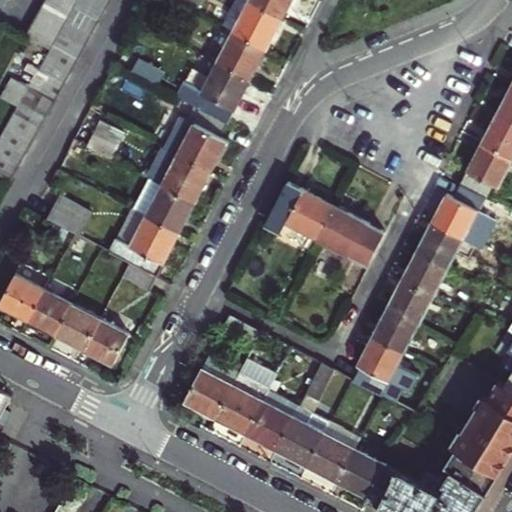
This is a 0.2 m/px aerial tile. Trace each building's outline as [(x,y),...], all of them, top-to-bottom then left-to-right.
[(45,0),(40,11),(33,24),(26,36),(40,45),(20,81),(30,87),(23,100),(20,105),(16,112),(9,126),(1,139),(0,141),(0,173),(13,180),(20,167),(28,153),(35,140),(42,127),(49,114),(56,101),(66,83),(73,71),(80,59),(87,46),(94,34),(100,22),(106,10),(112,0),(45,0)] [(203,0),(175,0),(197,11),(203,0)] [(235,0),(223,25),(235,31),(268,48),(275,34),(284,18),(250,1),(248,0),(235,0)] [(292,0),(250,0),(250,1),(284,18),(293,1),(292,0)] [(235,31),(219,61),(252,79),(260,64),(268,48),(235,31)] [(137,58),(130,72),(157,86),(164,73),(137,58)] [(239,104),(252,79),(219,61),(204,89),(188,81),(179,97),(195,106),(229,123),(239,104)] [(30,87),(20,81),(12,77),(3,95),(20,105),(23,100),(30,87)] [(511,85),(505,99),(498,113),(511,119),(511,85)] [(222,136),(229,123),(195,106),(189,119),(182,115),(167,147),(179,153),(212,170),(219,158),(229,139),(222,136)] [(511,155),(511,119),(498,113),(493,123),(484,141),(511,155)] [(126,131),(102,118),(88,144),(112,157),(126,131)] [(511,162),(511,155),(484,141),(473,161),(462,183),(487,196),(494,184),(499,187),(511,162)] [(212,170),(179,153),(163,183),(197,201),(203,189),(212,170)] [(135,207),(148,213),(163,183),(151,177),(135,207)] [(320,237),(337,204),(316,194),(290,181),(267,225),(281,233),(288,221),(320,237)] [(163,183),(148,213),(181,231),(187,220),(197,201),(163,183)] [(433,221),(464,237),(471,224),(482,230),(490,215),(480,209),(487,196),(462,183),(455,197),(448,193),(442,204),(433,221)] [(47,218),(74,232),(81,235),(94,211),(60,193),(47,218)] [(370,263),(387,230),(360,216),(337,204),(320,237),(370,263)] [(181,231),(148,213),(135,207),(112,252),(131,262),(158,276),(168,255),(181,231)] [(450,265),(464,237),(433,221),(427,233),(419,249),(450,265)] [(404,278),(435,294),(450,265),(419,249),(413,261),(404,278)] [(155,281),(158,276),(131,262),(124,276),(151,290),(155,281)] [(20,314),(30,319),(46,288),(16,273),(1,304),(20,314)] [(390,306),(420,322),(435,294),(404,278),(398,289),(390,306)] [(46,288),(30,319),(48,328),(59,334),(74,303),(46,288)] [(102,317),(74,303),(59,334),(73,342),(86,348),(102,317)] [(406,350),(420,322),(390,306),(382,320),(375,334),(406,350)] [(255,344),(262,331),(231,314),(224,328),(255,344)] [(102,317),(86,348),(103,357),(115,363),(131,332),(102,317)] [(400,361),(406,350),(375,334),(369,345),(360,363),(362,365),(355,378),(384,393),(385,391),(399,399),(406,385),(412,388),(421,372),(400,361)] [(209,358),(203,368),(234,383),(240,373),(209,358)] [(296,415),(278,449),(298,459),(308,464),(326,431),(332,421),(332,419),(315,410),(336,369),(323,362),(301,405),(296,415)] [(241,371),(272,387),(275,380),(245,364),(241,371)] [(198,408),(217,417),(234,383),(203,368),(186,401),(198,408)] [(232,425),(247,433),(265,399),(270,389),(272,387),(241,371),(240,373),(234,383),(217,417),(232,425)] [(511,386),(507,383),(499,379),(490,395),(487,393),(466,428),(469,430),(449,465),(454,469),(490,490),(511,454),(511,386)] [(0,416),(7,403),(11,394),(0,387),(0,416)] [(301,405),(270,389),(265,399),(296,415),(301,405)] [(265,399),(247,433),(266,443),(278,449),(296,415),(265,399)] [(362,436),(332,421),(326,431),(357,446),(362,436)] [(326,431),(308,464),(328,474),(339,480),(357,446),(326,431)] [(388,462),(357,446),(339,480),(359,490),(369,496),(387,463),(388,462)] [(445,494),(387,463),(369,496),(367,500),(389,511),(476,511),(490,490),(454,469),(446,482),(450,484),(445,494)]
